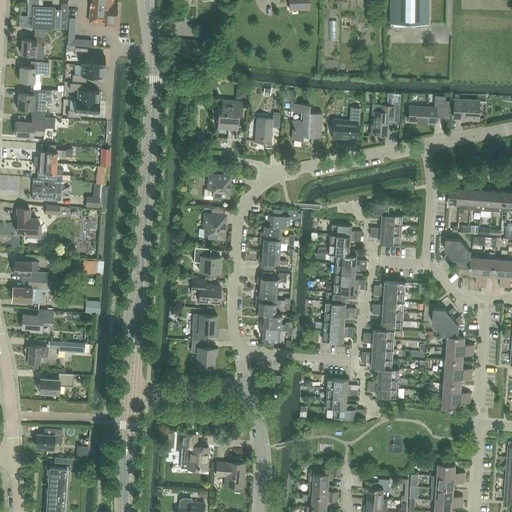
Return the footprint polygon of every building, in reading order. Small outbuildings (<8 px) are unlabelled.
[(92,0),(93,1),(91,1),(90,11),(92,12),(91,19),(104,20),(104,22),(104,23),(116,23),(117,2),(113,2),(113,0),(92,0)] [(308,0),(288,0),(289,9),(309,8),(308,0)] [(389,0),(389,23),(428,23),(428,0),(389,0)] [(33,6),(32,28),(54,28),(54,7),(39,6),(33,6)] [(350,38),(350,30),(338,30),(338,39),(350,38)] [(22,39),(21,54),(35,55),(35,58),(44,59),(45,35),(34,34),(34,40),(22,39)] [(172,52),(196,54),(197,42),(173,40),(172,52)] [(82,54),(81,65),(104,66),(104,55),(87,54),(88,48),(74,47),(74,54),(82,54)] [(19,81),(33,82),(34,73),(48,74),(49,62),(31,61),(30,67),(20,66),(19,81)] [(104,66),(81,65),(82,65),(81,75),(72,74),(72,81),(85,82),(86,76),(101,77),(102,76),(104,76),(104,69),(102,68),(102,66),(103,67),(104,66)] [(76,100),(99,102),(99,101),(98,101),(98,99),(100,99),(100,91),(98,91),(82,89),(83,84),(70,83),(69,89),(78,90),(78,100),(76,100)] [(18,93),(17,108),(32,109),(31,116),(45,117),(46,90),(40,90),(30,89),(29,94),(18,93)] [(227,128),(236,128),(237,113),(240,114),(241,100),(223,99),(222,112),(219,112),(219,124),(227,125),(227,128)] [(453,118),(476,119),(477,100),(454,99),(453,118)] [(99,102),(76,100),(76,110),(68,110),(67,116),(80,117),(81,111),(98,113),(99,102)] [(409,105),(408,120),(434,122),(435,115),(443,116),(445,101),(434,100),(434,107),(409,105)] [(292,139),(303,140),(304,136),(320,137),(321,113),(309,112),(310,104),(291,102),(291,111),(304,112),(303,120),(293,119),(292,139)] [(372,104),(370,133),(385,134),(386,122),(393,122),(394,105),(372,104)] [(333,118),(332,137),(356,139),(357,125),(359,125),(361,108),(350,107),(350,120),(333,118)] [(272,118),(256,117),(255,141),(271,142),(272,126),(279,127),(279,114),(273,114),(272,118)] [(16,121),(15,136),(43,138),(44,127),(54,128),(54,118),(45,117),(31,116),(31,122),(16,121)] [(57,162),(57,156),(72,157),(72,148),(66,148),(66,150),(55,149),(55,152),(38,151),(38,156),(34,156),(34,161),(57,162)] [(110,156),(110,148),(101,148),(100,156),(110,156)] [(34,161),(33,166),(38,166),(37,178),(62,179),(62,170),(56,169),(57,163),(34,161)] [(95,166),(94,182),(103,182),(104,166),(95,166)] [(204,198),(212,199),(212,195),(228,196),(230,175),(209,174),(208,189),(204,189),(204,198)] [(32,190),(31,198),(60,200),(62,179),(37,178),(33,177),(32,185),(35,186),(34,190),(32,190)] [(450,187),(448,202),(454,202),(454,206),(459,207),(461,188),(450,187)] [(459,207),(459,212),(463,213),(464,209),(470,209),(470,204),(471,189),(461,188),(459,207)] [(471,189),(470,204),(470,209),(480,210),(482,189),(471,189)] [(482,189),(480,210),(491,211),(493,190),(482,189)] [(493,190),(491,211),(502,212),(503,191),(493,190)] [(501,219),(506,220),(507,211),(511,211),(511,191),(503,191),(502,212),(501,219)] [(86,196),(86,206),(99,207),(100,197),(86,196)] [(395,214),(395,213),(396,204),(366,202),(366,207),(373,207),(373,212),(395,214)] [(45,212),(58,213),(59,206),(46,205),(45,212)] [(27,233),(27,237),(40,238),(41,226),(37,225),(37,218),(28,218),(29,209),(16,208),(16,217),(17,217),(16,232),(27,233)] [(267,214),(267,220),(270,220),(269,226),(281,227),(287,228),(288,218),(296,219),(297,210),(288,209),(288,215),(282,215),(283,209),(271,208),(270,214),(267,214)] [(382,223),(402,224),(403,214),(395,213),(395,214),(373,212),(372,217),(382,218),(382,223)] [(199,236),(208,237),(224,238),(225,215),(205,214),(204,229),(199,228),(199,236)] [(352,225),(331,223),(330,233),(361,235),(361,231),(351,230),(352,225)] [(371,232),(402,234),(402,224),(382,223),(381,227),(372,227),(371,232)] [(260,232),(260,238),(289,240),(289,237),(281,236),(281,227),(269,226),(264,226),(263,232),(260,232)] [(380,241),(401,243),(402,234),(371,232),(371,236),(380,237),(380,241)] [(361,235),(330,233),(329,243),(350,244),(351,239),(361,240),(361,235)] [(473,236),(472,243),(484,244),(484,236),(473,236)] [(484,236),(484,244),(496,245),(497,237),(484,236)] [(260,238),(259,244),(262,244),(262,250),(280,251),(280,242),(289,243),(289,240),(260,238)] [(457,251),(458,252),(465,246),(460,240),(445,239),(444,251),(445,251),(446,252),(449,255),(450,257),(457,251)] [(92,249),(92,240),(82,240),(82,249),(92,249)] [(357,255),(360,255),(360,250),(350,249),(350,244),(329,243),(329,253),(336,254),(336,253),(357,255)] [(471,252),(465,246),(458,252),(459,253),(452,259),(454,261),(456,263),(457,265),(457,266),(470,267),(471,257),(471,252)] [(210,256),(211,248),(194,247),(193,260),(200,261),(199,271),(219,272),(220,256),(210,256)] [(258,256),(258,262),(261,262),(261,268),(273,269),(273,263),(287,264),(287,261),(279,260),(280,251),(262,250),(261,256),(258,256)] [(336,253),(336,254),(336,262),(367,264),(367,260),(357,259),(357,255),(336,253)] [(469,274),(476,274),(476,284),(481,285),(483,258),(471,257),(470,267),(470,268),(469,274)] [(84,258),(84,270),(96,271),(96,259),(84,258)] [(483,258),(481,285),(486,285),(487,275),(494,276),(495,259),(483,258)] [(11,267),(10,270),(11,271),(13,271),(13,274),(21,274),(20,281),(28,281),(49,283),(50,271),(36,270),(36,269),(38,267),(38,263),(37,261),(14,259),(13,266),(12,266),(11,267)] [(495,259),(494,276),(500,276),(500,286),(505,287),(507,260),(495,259)] [(367,264),(336,262),(335,272),(356,273),(356,268),(366,269),(367,264)] [(257,277),(257,283),(260,283),(259,289),(277,290),(277,281),(286,282),(287,273),(278,272),(278,278),(272,278),(272,272),(260,271),(260,277),(257,277)] [(356,273),(335,272),(334,281),(365,284),(366,279),(356,278),(356,273)] [(199,301),(219,302),(220,285),(205,284),(206,278),(192,277),(191,290),(200,290),(199,301)] [(375,284),(374,289),(405,292),(406,281),(385,280),(385,285),(375,284)] [(12,286),(11,301),(38,302),(39,289),(48,289),(48,291),(62,292),(63,284),(49,283),(28,281),(27,287),(12,286)] [(334,281),(334,291),(354,293),(355,288),(365,288),(365,284),(334,281)] [(256,295),(255,301),(284,303),(285,300),(276,299),(277,290),(259,289),(259,295),(256,295)] [(384,295),(384,300),(405,302),(405,292),(374,289),(374,295),(384,295)] [(334,291),(326,291),(325,301),(346,302),(347,297),(357,298),(357,293),(354,293),(334,291)] [(373,304),(373,309),(404,311),(405,302),(384,300),(383,305),(373,304)] [(255,301),(255,307),(258,307),(257,313),(263,314),(275,314),(276,305),(284,306),(284,303),(255,301)] [(346,302),(325,301),(325,311),(356,313),(356,308),(346,307),(346,302)] [(432,323),(437,330),(445,323),(444,322),(451,317),(449,315),(447,312),(445,310),(445,309),(433,308),(432,323)] [(21,327),(29,328),(29,329),(33,329),(33,330),(41,331),(41,323),(51,324),(52,310),(37,309),(37,315),(22,314),(21,327)] [(383,315),(382,319),(403,321),(404,311),(373,309),(373,314),(383,315)] [(454,320),(459,316),(454,310),(449,315),(451,317),(444,322),(445,323),(446,324),(452,318),(454,320)] [(356,313),(325,311),(324,320),(345,321),(345,317),(355,317),(356,313)] [(194,313),(192,339),(205,340),(206,333),(218,334),(219,327),(217,327),(218,315),(194,313)] [(260,319),(260,325),(289,327),(289,324),(281,324),(281,314),(275,314),(263,314),(263,320),(260,319)] [(446,324),(445,323),(437,330),(443,335),(447,336),(458,336),(459,325),(458,324),(456,323),(454,320),(452,318),(446,324)] [(372,327),(375,328),(395,329),(395,330),(402,330),(403,321),(382,319),(382,324),(372,323),(372,327)] [(345,321),(324,320),(323,330),(354,332),(354,327),(345,326),(345,321)] [(260,325),(259,331),(262,331),(261,344),(273,345),(274,339),(279,339),(280,330),(289,330),(289,327),(260,325)] [(364,332),(363,337),(395,339),(395,330),(395,329),(375,328),(374,333),(364,332)] [(354,332),(323,330),(323,339),(344,341),(344,336),(354,337),(354,332)] [(447,336),(446,348),(473,350),(473,345),(463,344),(464,337),(458,336),(447,336)] [(373,342),(373,347),(394,348),(395,339),(363,337),(363,341),(373,342)] [(192,339),(191,351),(197,351),(196,365),(214,366),(214,355),(216,355),(217,347),(205,346),(205,340),(192,339)] [(49,341),(48,346),(58,347),(58,350),(84,352),(85,343),(49,341)] [(27,362),(40,363),(40,360),(45,361),(45,356),(48,356),(48,347),(29,345),(29,347),(28,347),(26,348),(26,351),(27,352),(28,352),(27,362)] [(362,351),(362,356),(393,358),(394,348),(373,347),(372,351),(362,351)] [(473,350),(446,348),(446,360),(462,361),(462,355),(473,355),(473,350)] [(372,361),(371,366),(393,367),(393,358),(362,356),(362,360),(372,361)] [(462,361),(446,360),(445,372),(471,374),(472,369),(461,368),(462,361)] [(378,371),(378,376),(399,377),(400,368),(393,367),(371,366),(369,365),(368,371),(378,371)] [(471,374),(445,372),(444,384),(460,385),(460,378),(471,379),(471,374)] [(58,379),(41,378),(40,391),(59,393),(59,385),(72,386),(73,374),(59,373),(58,379)] [(280,374),(274,374),(273,374),(272,383),(280,383),(280,374)] [(368,380),(368,385),(399,387),(399,377),(378,376),(378,381),(368,380)] [(348,384),(348,379),(327,377),(327,387),(358,390),(358,385),(348,384)] [(460,385),(444,384),(443,396),(469,398),(470,393),(460,392),(460,385)] [(399,387),(368,385),(367,389),(377,390),(377,395),(398,397),(399,387)] [(357,395),(358,390),(327,387),(326,397),(347,398),(347,394),(357,395)] [(469,398),(443,396),(442,408),(458,409),(459,402),(469,403),(469,398)] [(325,406),(333,407),(333,406),(357,408),(357,404),(347,403),(347,398),(326,397),(325,406)] [(364,408),(358,408),(357,408),(333,406),(333,407),(332,417),(354,419),(354,413),(364,414),(364,408)] [(37,434),(36,447),(46,447),(46,450),(54,450),(54,443),(61,443),(62,429),(52,429),(46,428),(45,434),(37,434)] [(181,447),(180,468),(188,468),(197,469),(197,466),(206,467),(205,470),(206,470),(208,447),(195,446),(196,434),(183,433),(181,447)] [(72,458),(55,457),(55,462),(69,463),(69,468),(77,469),(78,458),(72,458)] [(242,488),(244,464),(226,463),(226,464),(216,463),(215,476),(225,477),(224,486),(234,487),(234,489),(236,491),(240,491),(242,490),(242,488)] [(438,464),(437,476),(464,478),(464,473),(454,472),(455,465),(438,464)] [(49,466),(48,474),(50,475),(50,481),(66,482),(67,467),(49,466)] [(314,472),(310,472),(309,483),(329,484),(329,478),(332,478),(333,473),(340,474),(341,468),(315,466),(314,472)] [(409,484),(418,485),(419,476),(410,475),(409,484)] [(437,476),(436,488),(453,489),(453,482),(463,483),(464,478),(437,476)] [(365,480),(364,492),(368,492),(367,498),(382,499),(383,489),(389,490),(390,479),(379,478),(379,481),(365,480)] [(47,486),(47,495),(65,496),(66,482),(50,481),(49,487),(47,486)] [(309,494),(313,495),(338,496),(339,491),(328,491),(329,484),(309,483),(310,483),(309,494)] [(436,488),(435,500),(462,502),(462,497),(452,496),(453,489),(436,488)] [(511,490),(504,490),(503,501),(511,502),(511,490)] [(47,495),(46,503),(48,503),(48,509),(64,510),(65,496),(47,495)] [(313,495),(312,506),(327,507),(328,501),(338,501),(338,496),(313,495)] [(178,507),(177,511),(203,511),(204,503),(191,502),(191,499),(182,498),(180,501),(179,507),(178,507)] [(364,504),(363,509),(381,510),(387,511),(388,499),(382,499),(367,498),(367,504),(364,504)] [(435,500),(434,511),(451,511),(452,506),(462,507),(462,502),(435,500)]
